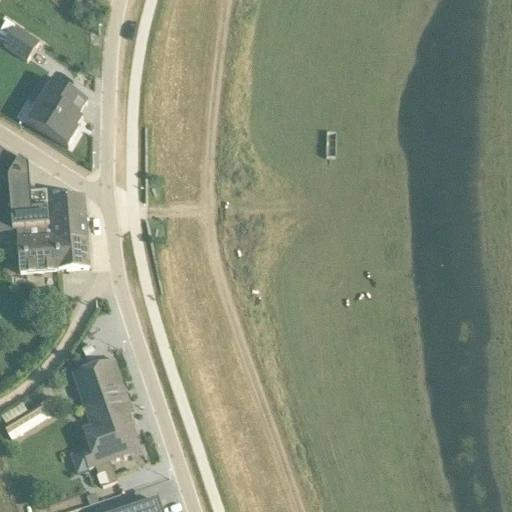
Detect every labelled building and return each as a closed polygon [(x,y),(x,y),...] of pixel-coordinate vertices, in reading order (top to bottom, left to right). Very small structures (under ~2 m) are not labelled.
[(39,56),(16,39),(3,58),(27,74),(39,56)] [(87,116),(43,88),(27,113),(36,119),(27,134),(67,160),(78,142),(77,141),(82,132),(79,130),(87,116)] [(26,177),(26,176),(0,160),(0,191),(13,198),(26,177)] [(53,254),(86,252),(82,208),(47,211),(46,204),(27,205),(26,212),(0,214),(0,244),(15,243),(16,252),(52,249),(53,254)] [(16,252),(19,286),(28,285),(28,284),(34,284),(34,285),(46,284),(46,283),(52,282),(53,283),(57,283),(57,282),(88,280),(86,252),(53,254),(52,249),(16,252)] [(87,481),(128,467),(141,463),(138,453),(129,427),(133,426),(114,371),(91,379),(71,386),(89,438),(90,438),(81,441),(88,460),(81,463),(87,481)] [(5,433),(13,449),(57,426),(49,410),(5,433)]
